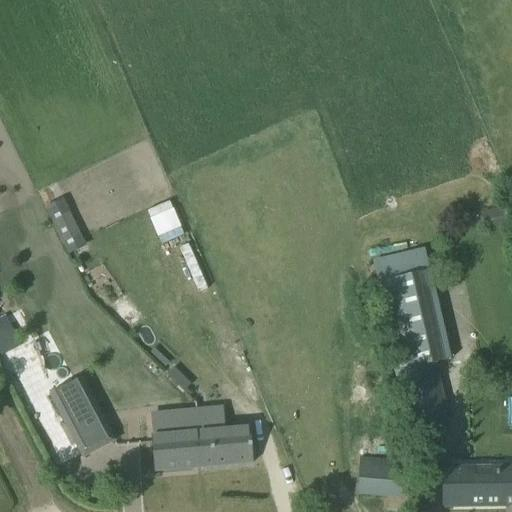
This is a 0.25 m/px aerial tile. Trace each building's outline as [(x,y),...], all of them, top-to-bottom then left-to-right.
[(63,216),(51,222),(61,244),(73,238),(63,216)] [(154,255),(175,301),(205,287),(184,241),(154,255)] [(377,283),(374,284),(408,433),(449,424),(435,363),(451,359),(425,249),(372,261),(377,283)] [(506,335),(504,296),(489,296),(489,312),(480,312),(481,336),(506,335)] [(228,339),(210,307),(186,320),(203,352),(228,339)] [(238,357),(227,361),(231,372),(242,367),(238,357)] [(84,379),(52,396),(85,460),(117,443),(84,379)] [(212,426),(200,427),(203,468),(252,463),(249,427),(213,430),(212,426)] [(154,436),(151,436),(154,472),(203,468),(200,427),(153,431),(154,436)] [(352,464),(350,494),(401,496),(402,466),(352,464)] [(469,468),(443,468),(443,507),(505,506),(505,508),(507,508),(507,506),(511,505),(511,467),(496,468),(496,472),(496,476),(497,476),(497,480),(469,480),(469,468)]
